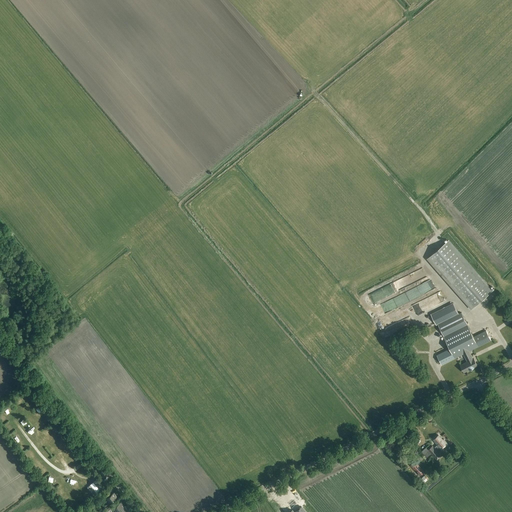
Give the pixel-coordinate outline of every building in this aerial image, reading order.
[(471,309),(492,290),(449,240),(427,258),(471,309)] [(436,324),(437,323),(459,313),(454,303),(431,313),(436,324)] [(438,324),(450,348),(455,358),(463,354),(466,361),(467,361),(460,364),(464,372),(477,365),(474,358),(473,359),(469,351),(474,348),(491,340),(486,330),(473,337),(461,312),(459,313),(438,324)] [(442,365),(455,358),(450,348),(437,355),(442,365)] [(441,456),(437,450),(439,448),(441,450),(448,444),(443,439),(443,440),(438,435),(433,440),(437,445),(434,448),(432,446),(428,450),(437,460),(441,456)] [(420,475),(424,472),(419,466),(421,465),(421,464),(418,461),(417,461),(415,462),(414,461),(411,465),(420,475)] [(87,487),(93,495),(102,488),(96,480),(87,487)] [(101,502),(103,500),(105,499),(109,503),(117,497),(114,493),(107,497),(105,494),(99,499),(101,502)] [(113,508),(115,511),(116,511),(124,506),(121,502),(113,508)]
